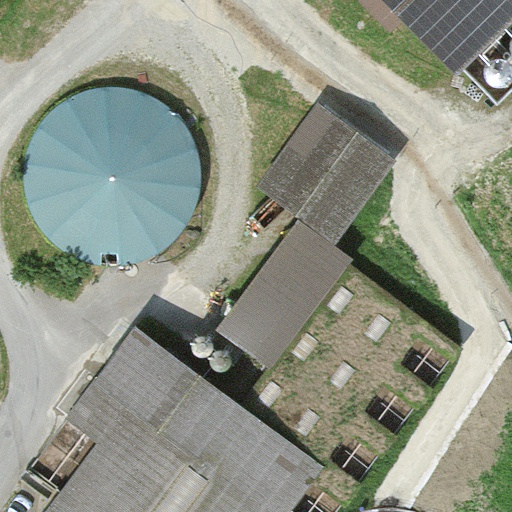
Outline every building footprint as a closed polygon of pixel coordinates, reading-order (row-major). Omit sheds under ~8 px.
[(511,10),(511,0),(392,0),(457,65),(511,10)] [(78,282),(224,220),(160,72),(15,134),(78,282)] [(407,160),(325,99),(270,173),(351,233),(407,160)] [(277,206),(199,314),(279,372),(357,264),(277,206)] [(67,511),(313,511),(336,483),(178,365),(67,511)]
